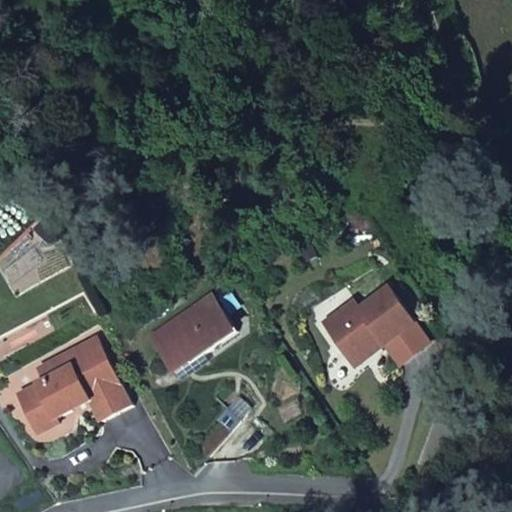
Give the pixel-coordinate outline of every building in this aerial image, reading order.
[(355,363),(418,323),(392,287),(362,309),(356,301),(326,323),(355,363)] [(216,296),(211,300),(219,312),(224,308),(216,296)] [(219,312),(211,300),(154,338),(162,350),(165,350),(176,353),(182,348),(191,360),(194,364),(241,332),(224,308),(219,312)] [(135,406),(99,338),(41,369),(47,381),(22,395),(43,434),(63,424),(61,419),(76,411),(73,406),(91,396),(105,422),(135,406)] [(176,353),(165,350),(179,368),(191,360),(182,348),(176,353)]
